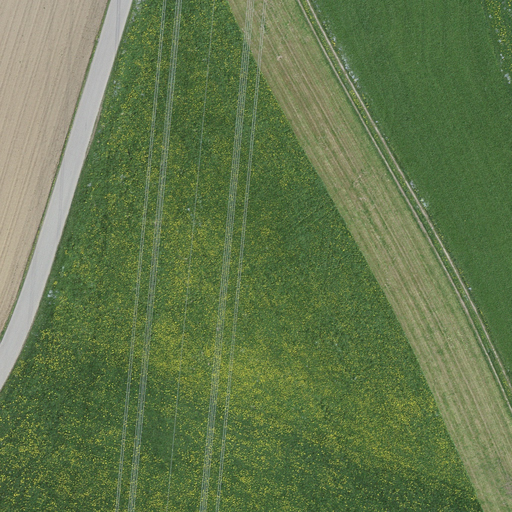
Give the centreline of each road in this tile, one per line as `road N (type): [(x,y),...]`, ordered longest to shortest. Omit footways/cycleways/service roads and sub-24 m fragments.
road 1 (track): [(304,0),(445,260),(511,403)]
road 2 (unclassified): [(0,364),(35,282),(121,0)]
